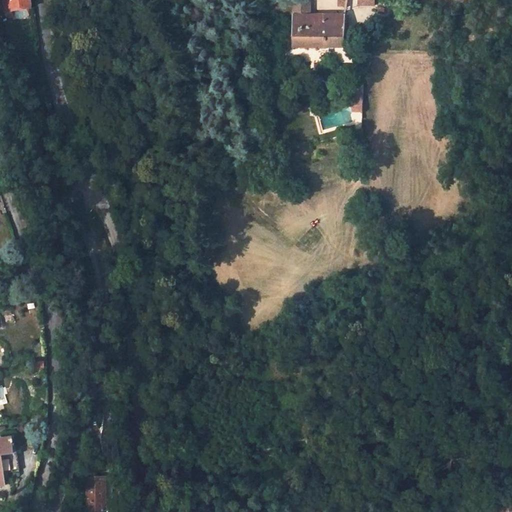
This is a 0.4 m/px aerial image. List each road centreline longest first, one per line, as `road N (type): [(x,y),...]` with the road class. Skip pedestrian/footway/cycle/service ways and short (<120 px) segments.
road 1 (track): [(511,172),(425,204),(336,252),(304,248),(259,212),(202,144),(163,0)]
road 2 (residential): [(84,175),(101,273),(103,353),(49,511)]
road 3 (residential): [(138,511),(132,305),(117,238),(84,175)]
road 4 (unclassified): [(84,175),(40,0)]
